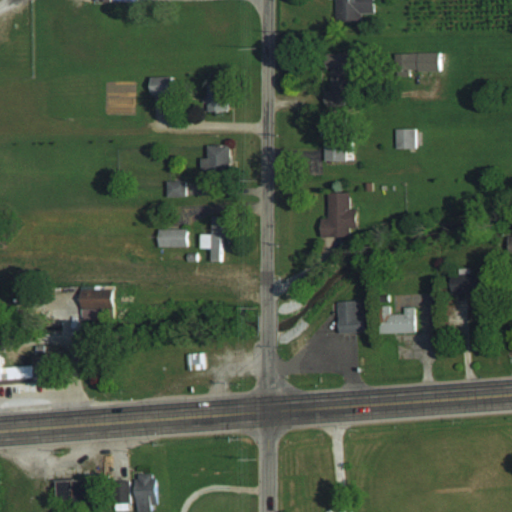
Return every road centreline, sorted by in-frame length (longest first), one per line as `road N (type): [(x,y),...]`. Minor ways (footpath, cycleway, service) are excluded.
road 1 (primary): [(511,395),(0,431)]
road 2 (residential): [(267,511),(267,0)]
